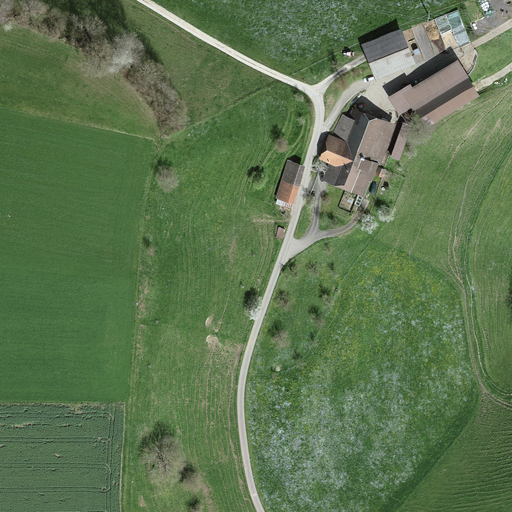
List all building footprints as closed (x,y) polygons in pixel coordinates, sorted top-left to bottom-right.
[(363,45),(375,72),(408,58),(397,31),(363,45)] [(463,73),(456,61),(408,89),(415,101),(463,73)] [(419,105),(429,121),(476,94),(466,77),(419,105)] [(391,125),(357,112),(353,123),(341,118),(332,136),(324,157),(334,160),(328,177),(361,189),(366,176),(371,178),(391,125)] [(290,162),(279,198),(291,202),(302,166),(290,162)]
